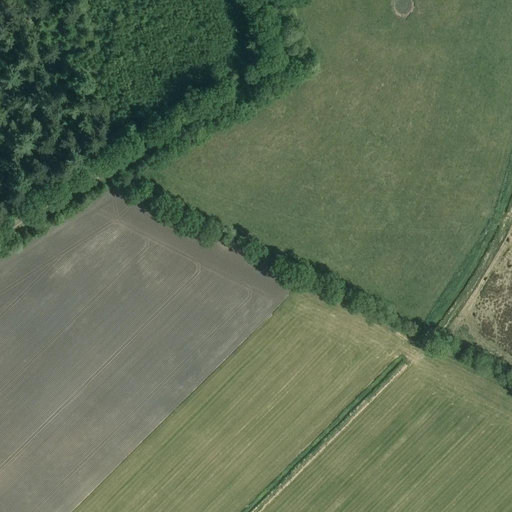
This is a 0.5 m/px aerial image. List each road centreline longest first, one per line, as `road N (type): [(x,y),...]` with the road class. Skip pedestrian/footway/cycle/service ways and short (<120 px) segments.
road 1 (track): [(0,235),(282,57),(261,0)]
road 2 (track): [(260,511),(439,331),(511,214)]
